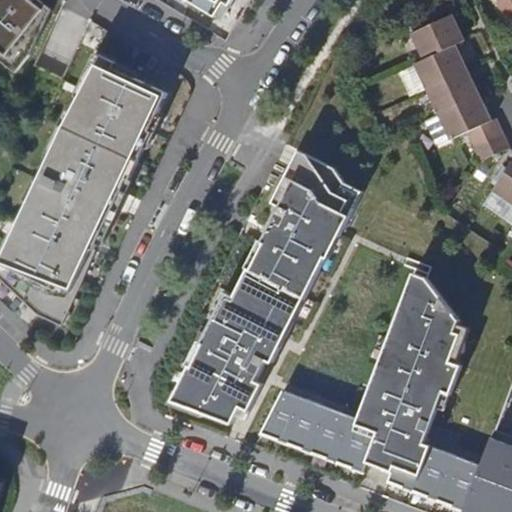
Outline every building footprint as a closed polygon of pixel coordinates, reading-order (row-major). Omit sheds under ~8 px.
[(36,57),(56,11),(42,0),(0,0),(0,48),(3,51),(0,54),(0,58),(21,75),(36,57)] [(189,0),(220,18),(229,3),(235,6),(238,0),(189,0)] [(419,64),(444,114),(456,138),(472,131),(486,161),(511,148),(511,140),(501,118),(496,120),(460,45),(469,40),(456,15),(417,34),(429,59),(419,64)] [(15,236),(0,267),(0,276),(40,315),(65,328),(93,269),(106,239),(104,238),(106,234),(111,236),(129,198),(124,196),(132,179),(135,180),(149,149),(158,131),(155,130),(162,115),(172,95),(139,80),(118,70),(120,64),(100,55),(80,97),(84,100),(33,209),(15,236)] [(139,80),(142,74),(120,64),(118,70),(139,80)] [(167,118),(162,115),(155,130),(158,131),(149,149),(152,151),(167,118)] [(333,261),(366,194),(351,185),(345,173),(303,152),(291,177),(299,181),(280,217),(283,218),(257,270),(254,269),(240,297),(232,293),(207,344),(209,345),(198,367),(196,366),(177,404),(238,427),(242,418),(250,422),(268,386),(261,383),(272,363),(277,365),(330,260),(333,261)] [(511,170),(498,190),(511,199),(511,170)] [(434,281),(419,275),(365,421),(289,394),(264,435),(370,475),(374,464),(398,473),(394,484),(466,511),(469,511),(486,468),(429,447),(448,396),(456,399),(467,368),(456,365),(467,337),(458,333),(463,320),(434,281)] [(511,511),(511,443),(497,438),(486,468),(469,511),(511,511)]
